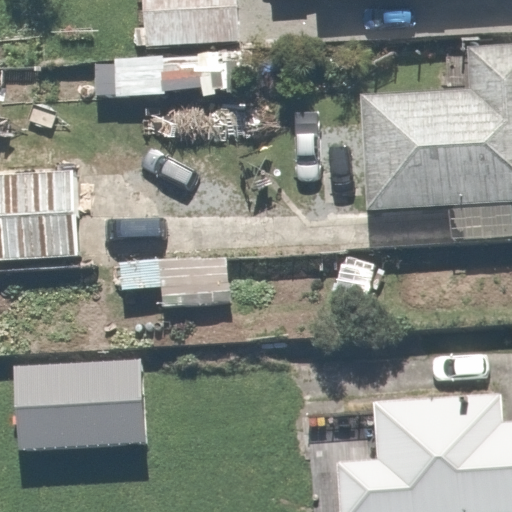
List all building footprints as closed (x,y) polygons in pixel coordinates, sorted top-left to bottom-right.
[(139,0),(141,44),(240,42),(238,0),(139,0)] [(375,215),(511,208),(511,51),(470,53),(472,94),(370,99),(375,215)] [(0,168),(0,256),(83,253),(80,166),(0,168)] [(162,344),(166,441),(302,435),(299,339),(162,344)] [(351,511),(511,511),(511,396),(383,404),(386,461),(349,463),(351,511)]
